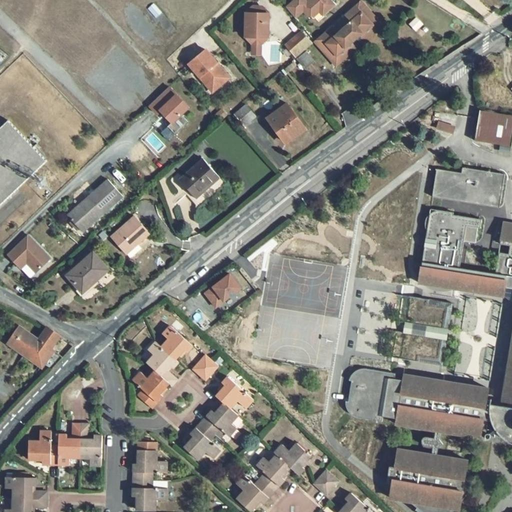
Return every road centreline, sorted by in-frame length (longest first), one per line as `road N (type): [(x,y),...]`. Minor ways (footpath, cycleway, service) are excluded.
road 1 (residential): [(98,339),(511,23)]
road 2 (unknown): [(0,256),(17,233),(132,141)]
road 3 (residential): [(0,443),(98,339)]
